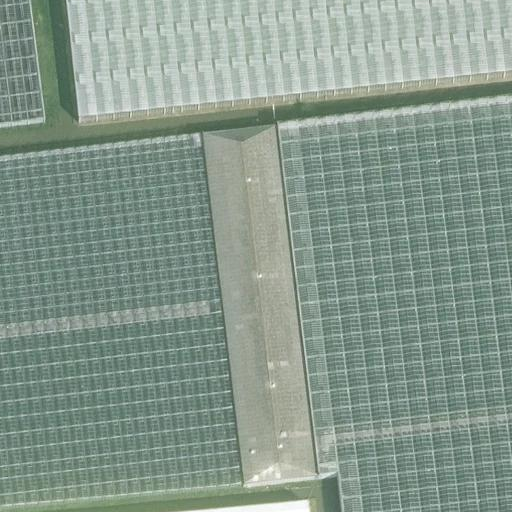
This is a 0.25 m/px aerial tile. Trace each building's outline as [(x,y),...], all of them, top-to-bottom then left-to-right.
[(0,0),(0,130),(44,125),(28,0),(0,0)] [(511,0),(63,0),(77,123),(504,76),(511,74),(511,0)] [(313,125),(268,130),(309,482),(337,479),(340,511),(511,511),(511,101),(316,125),(313,125)] [(268,130),(203,138),(244,488),(309,482),(268,130)] [(0,510),(244,488),(203,138),(0,161),(0,510)]
